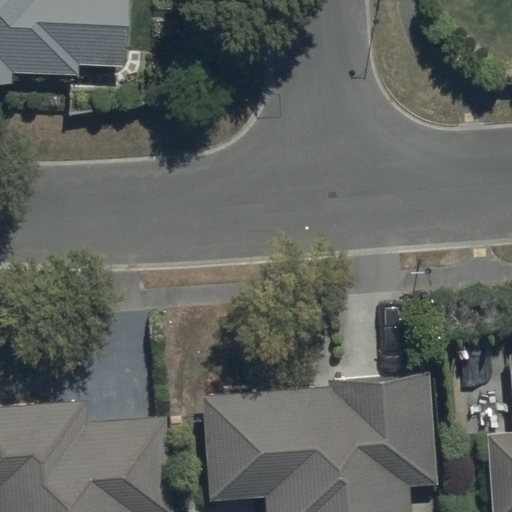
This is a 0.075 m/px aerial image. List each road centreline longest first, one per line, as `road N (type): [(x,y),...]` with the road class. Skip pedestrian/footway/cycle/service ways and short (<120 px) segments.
road 1 (residential): [(335,191),(59,216),(0,213)]
road 2 (residential): [(335,191),(325,0)]
road 3 (residential): [(511,180),(335,191)]
